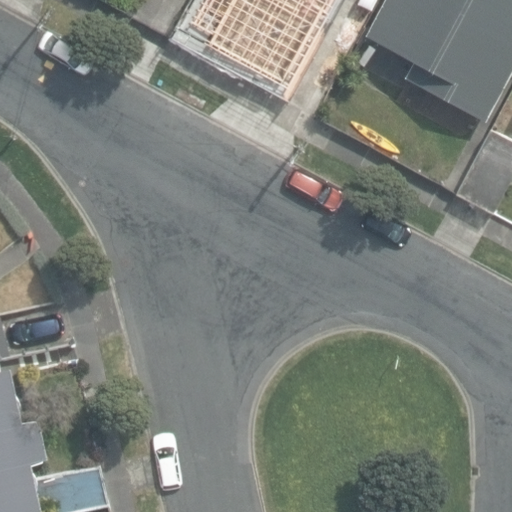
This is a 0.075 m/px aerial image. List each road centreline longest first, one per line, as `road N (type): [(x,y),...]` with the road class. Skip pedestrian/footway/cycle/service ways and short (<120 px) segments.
road 1 (residential): [(511,341),(179,177)]
road 2 (residential): [(216,511),(171,313),(179,177)]
road 3 (residential): [(179,177),(0,68)]
